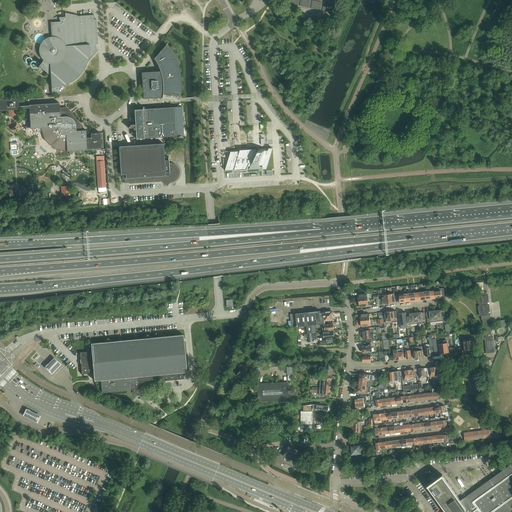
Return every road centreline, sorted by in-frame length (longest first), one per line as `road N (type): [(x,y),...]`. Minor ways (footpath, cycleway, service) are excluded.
road 1 (motorway): [(0,287),(410,239)]
road 2 (motorway): [(0,271),(410,239)]
road 3 (secondary): [(326,511),(57,404),(2,367)]
road 4 (secondary): [(0,380),(53,414),(301,511)]
road 5 (motorway): [(321,231),(0,259)]
road 6 (motorway): [(321,231),(0,246)]
road 7 (unclassified): [(29,338),(221,316)]
road 8 (motorway): [(511,213),(321,231)]
road 9 (unclassified): [(209,188),(115,193),(106,120)]
road 10 (unclassified): [(213,49),(221,181),(209,188)]
road 11 (residential): [(348,367),(479,355)]
road 12 (unclassified): [(221,316),(209,188)]
